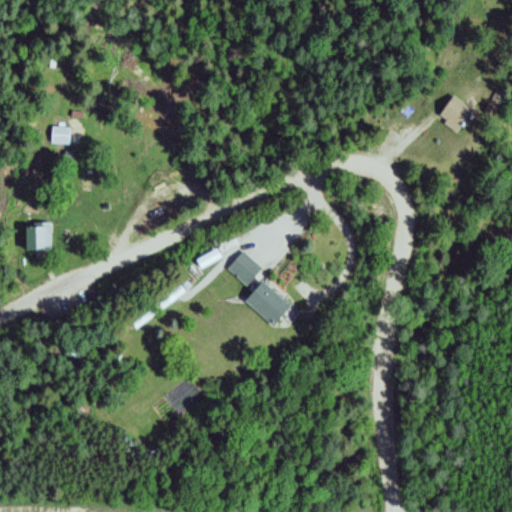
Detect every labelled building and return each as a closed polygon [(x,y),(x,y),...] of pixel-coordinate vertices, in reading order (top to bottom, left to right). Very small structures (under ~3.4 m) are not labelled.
[(461,131),(471,106),(447,97),(438,122),(461,131)] [(52,146),(72,146),(72,128),(52,128),(52,146)] [(28,225),(28,253),(51,253),(51,225),(28,225)] [(262,271),(242,252),(227,267),(246,287),(262,271)] [(288,308),(261,280),(242,299),(270,326),(288,308)] [(137,329),(177,298),(170,289),(130,320),(137,329)]
